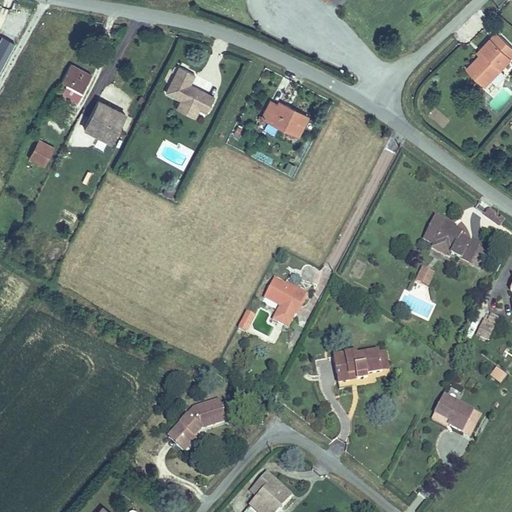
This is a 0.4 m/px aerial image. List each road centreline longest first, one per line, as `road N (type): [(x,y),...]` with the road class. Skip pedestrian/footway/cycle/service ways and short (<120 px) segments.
road 1 (tertiary): [(372,108),(206,26),(64,0)]
road 2 (unclassified): [(404,511),(298,426),(279,422),(194,511)]
road 3 (tertiary): [(511,208),(372,108)]
road 4 (unclassified): [(372,108),(396,75),(479,0)]
